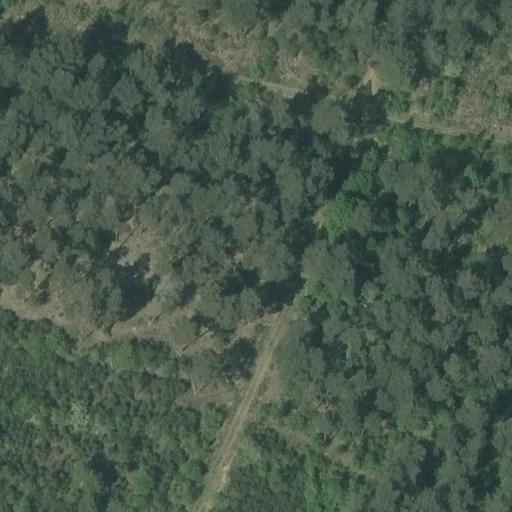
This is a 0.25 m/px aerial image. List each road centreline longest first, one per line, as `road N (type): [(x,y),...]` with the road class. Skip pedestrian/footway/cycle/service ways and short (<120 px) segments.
road 1 (track): [(185,511),(370,113)]
road 2 (track): [(0,23),(370,113)]
road 3 (track): [(370,113),(511,147)]
